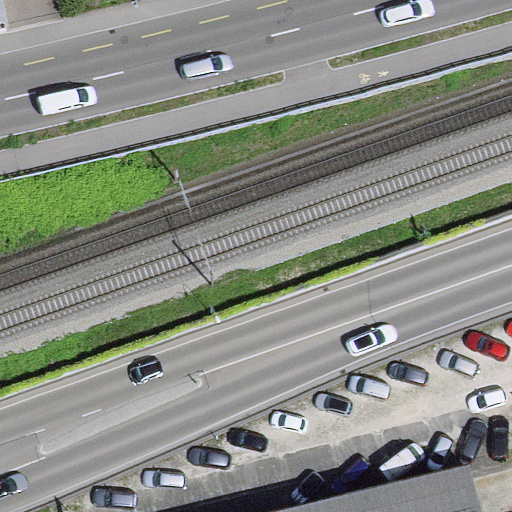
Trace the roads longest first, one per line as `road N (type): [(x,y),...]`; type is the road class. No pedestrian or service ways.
road 1 (primary): [(511,265),(0,465)]
road 2 (tertiary): [(0,109),(463,0)]
